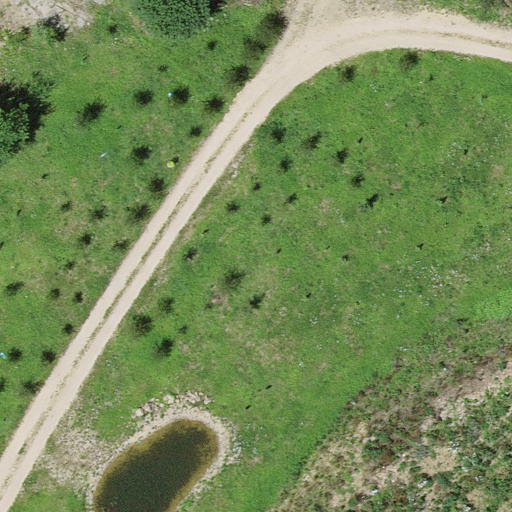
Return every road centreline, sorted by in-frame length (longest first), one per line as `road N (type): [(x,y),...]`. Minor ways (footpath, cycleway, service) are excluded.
road 1 (track): [(310,0),(208,203),(176,327),(221,389),(453,468),(501,511)]
road 2 (track): [(176,327),(511,246)]
